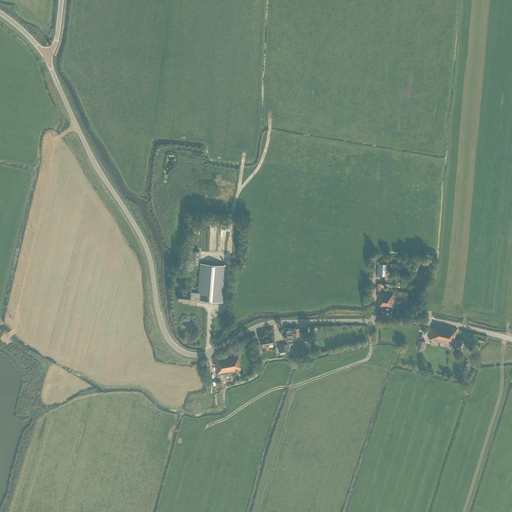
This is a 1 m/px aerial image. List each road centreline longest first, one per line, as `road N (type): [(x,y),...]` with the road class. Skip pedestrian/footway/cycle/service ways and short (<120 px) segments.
road 1 (tertiary): [(511,339),(432,321),(289,321),(200,355),(179,351),(159,322),(143,241),(86,147),(44,53)]
road 2 (track): [(369,321),(362,362),(264,392),(208,425)]
road 3 (track): [(229,260),(234,202),(265,151),(269,112)]
